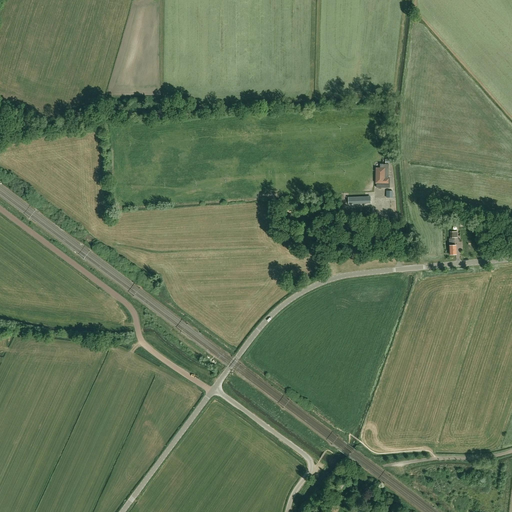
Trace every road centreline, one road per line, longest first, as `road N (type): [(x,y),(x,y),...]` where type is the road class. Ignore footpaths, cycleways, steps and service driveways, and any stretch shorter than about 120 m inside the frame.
road 1 (tertiary): [(214,388),(272,313),(329,279),(511,260)]
road 2 (tertiary): [(122,511),(214,388)]
road 3 (unclassified): [(214,388),(301,452),(310,468)]
